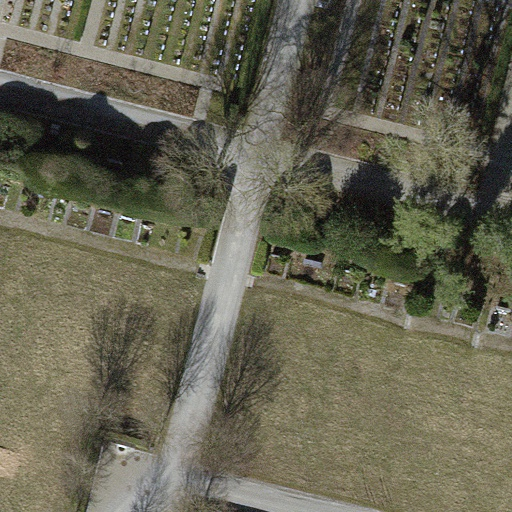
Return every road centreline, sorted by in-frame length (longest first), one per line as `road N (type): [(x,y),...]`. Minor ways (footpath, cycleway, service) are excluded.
road 1 (track): [(125,511),(186,452),(301,0)]
road 2 (track): [(0,88),(198,141),(258,167),(511,229)]
road 3 (track): [(159,480),(290,511)]
